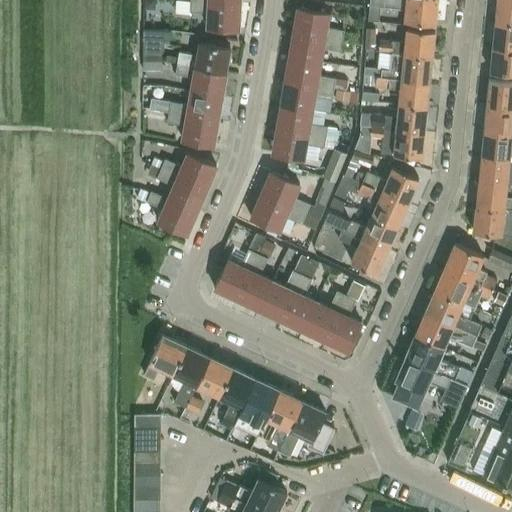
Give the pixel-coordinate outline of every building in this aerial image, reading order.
[(142,0),(142,9),(148,9),(154,3),(154,0),(142,0)] [(239,3),(189,0),(188,11),(206,12),(206,27),(237,28),(239,3)] [(315,0),(313,10),(323,11),(325,1),(315,0)] [(369,0),(369,5),(380,6),(404,8),(403,20),(434,23),(436,0),(369,0)] [(511,0),(495,0),(494,20),(511,21),(511,0)] [(296,7),(292,32),(341,40),(343,29),(325,26),(327,12),(323,11),(313,10),(296,7)] [(368,12),(367,19),(378,20),(379,13),(368,12)] [(491,46),(511,47),(511,21),(494,20),(491,46)] [(375,28),(366,27),(365,48),(374,49),(375,28)] [(402,53),(431,55),(433,31),(405,28),(404,41),(379,39),(378,50),(390,51),(403,52),(402,53)] [(142,29),(142,61),(161,61),(161,29),(142,29)] [(341,40),(292,32),(288,56),(319,61),(321,47),(339,51),(341,40)] [(178,52),(176,63),(225,71),(229,47),(198,42),(196,55),(178,52)] [(511,47),(491,46),(488,71),(511,73),(511,47)] [(380,68),(379,76),(428,81),(431,55),(402,53),(403,52),(390,51),(388,69),(380,68)] [(319,61),(288,56),(284,80),(333,88),(333,87),(334,78),(317,75),(319,61)] [(161,61),(142,61),(142,70),(161,70),(161,61)] [(225,71),(176,63),(174,74),(192,77),(189,90),(220,95),(225,71)] [(364,66),(363,74),(375,75),(376,75),(379,76),(380,68),(376,68),(364,66)] [(363,74),(362,84),(374,85),(375,75),(363,74)] [(398,92),(397,103),(425,106),(428,81),(379,76),(376,75),(375,75),(374,85),(374,86),(387,88),(387,91),(398,92)] [(334,78),(333,87),(346,89),(347,80),(334,78)] [(511,81),(488,79),(485,105),(511,107),(511,81)] [(333,88),(284,80),(279,104),(311,109),(313,96),(331,99),(333,88)] [(335,88),(333,99),(347,101),(348,101),(349,91),(335,88)] [(220,95),(189,90),(187,104),(169,101),(167,111),(216,119),(220,95)] [(149,96),(147,106),(161,109),(163,98),(149,96)] [(370,125),(423,130),(425,106),(397,103),(396,116),(371,113),(370,125)] [(311,109),(279,104),(275,128),(324,136),(326,126),(308,123),(311,109)] [(511,107),(485,105),(482,130),(510,133),(511,119),(511,118),(511,107)] [(216,119),(167,111),(166,122),(183,125),(181,139),(212,145),(216,119)] [(360,113),(359,124),(363,124),(363,125),(370,125),(371,113),(360,113)] [(420,156),(423,130),(370,125),(369,135),(381,137),(380,152),(420,156)] [(324,136),(275,128),(271,153),(302,158),(305,144),(319,146),(322,147),(324,136)] [(510,133),(482,130),(480,155),(511,158),(511,144),(509,144),(510,133)] [(305,144),(302,158),(317,160),(319,146),(305,144)] [(345,153),(333,148),(322,175),(334,180),(345,153)] [(348,158),(341,173),(342,173),(345,175),(349,177),(356,161),(357,157),(370,163),(374,154),(369,152),(353,148),(349,156),(348,158)] [(215,164),(186,152),(180,165),(164,158),(163,161),(160,167),(159,168),(205,188),(215,164)] [(511,158),(480,155),(477,180),(506,183),(511,183),(511,158)] [(152,156),(149,163),(159,168),(160,167),(163,161),(152,156)] [(149,163),(146,171),(156,176),(159,168),(149,163)] [(286,165),(284,171),(298,177),(300,171),(301,169),(288,165),(286,165)] [(361,182),(406,202),(417,177),(391,166),(385,180),(366,172),(362,181),(361,182)] [(195,210),(205,188),(159,168),(156,176),(155,178),(172,185),(166,198),(195,210)] [(354,178),(362,181),(366,172),(358,169),(354,178)] [(269,170),(259,193),(305,213),(309,204),(293,196),(298,183),(269,170)] [(345,175),(341,183),(353,189),(357,180),(349,177),(345,175)] [(323,176),(319,186),(330,190),(335,181),(323,176)] [(477,180),(474,205),(511,208),(511,197),(505,196),(506,183),(477,180)] [(406,202),(361,182),(357,192),(368,197),(367,199),(375,203),(370,214),(396,225),(406,202)] [(139,188),(135,197),(145,201),(149,192),(139,188)] [(185,233),(195,210),(166,198),(150,190),(149,192),(145,201),(162,208),(157,221),(185,233)] [(277,229),(278,229),(284,216),(301,223),(301,222),(305,213),(259,193),(249,216),(268,225),(269,225),(277,229)] [(329,205),(328,205),(339,210),(340,209),(342,204),(332,199),(331,199),(329,205)] [(309,204),(305,213),(318,219),(324,205),(313,200),(311,205),(310,204),(309,204)] [(511,208),(474,205),(472,231),(511,234),(511,208)] [(335,227),(341,229),(385,249),(396,225),(370,214),(365,226),(350,219),(349,221),(327,211),(323,221),(335,227)] [(305,213),(301,222),(314,228),(318,219),(305,213)] [(268,225),(265,232),(274,236),(277,229),(269,225),(268,225)] [(385,249),(341,229),(337,238),(356,246),(350,261),(375,272),(385,249)] [(255,232),(247,248),(257,253),(264,238),(265,237),(255,232)] [(292,236),(287,241),(289,242),(297,246),(300,239),(292,236)] [(264,238),(257,253),(267,257),(274,243),(264,238)] [(300,239),(297,246),(306,250),(309,243),(300,239)] [(454,243),(443,267),(492,288),(495,280),(484,275),(485,272),(476,268),(482,255),(454,243)] [(236,298),(257,253),(247,248),(240,265),(227,259),(213,287),(236,298)] [(491,248),(486,260),(510,270),(511,271),(511,270),(511,257),(493,249),(493,248),(491,248)] [(267,257),(257,253),(236,298),(258,309),(271,280),(259,274),(267,257)] [(300,253),(292,269),(301,274),(309,258),(300,253)] [(301,274),(310,278),(318,262),(309,258),(301,274)] [(443,267),(433,290),(461,302),(474,307),(479,294),(488,298),(492,288),(443,267)] [(284,285),(271,280),(258,309),(280,319),(301,274),(292,269),(284,285)] [(302,329),(315,300),(303,295),(311,278),(310,278),(301,274),(280,319),(302,329)] [(354,299),(357,300),(364,284),(352,279),(345,294),(354,299)] [(328,306),(315,300),(302,329),(324,340),(345,294),(335,289),(328,306)] [(433,290),(424,312),(475,334),(480,324),(456,314),(461,302),(433,290)] [(497,290),(493,300),(502,304),(506,295),(506,294),(497,290)] [(354,299),(345,294),(324,340),(347,350),(360,321),(347,315),(354,299)] [(469,408),(446,461),(462,468),(464,464),(483,472),(504,423),(511,427),(511,308),(508,317),(480,384),(469,408)] [(424,312),(413,334),(442,347),(447,336),(470,346),(475,334),(424,312)] [(484,327),(480,335),(487,338),(491,329),(484,327)] [(173,374),(186,345),(162,333),(149,362),(173,374)] [(413,334),(404,357),(453,378),(458,367),(437,358),(442,347),(413,334)] [(477,340),(475,345),(482,349),(484,345),(485,343),(477,340)] [(183,379),(172,401),(174,402),(184,407),(190,395),(195,384),(208,355),(186,345),(173,374),(183,379)] [(232,366),(208,355),(195,384),(218,395),(232,366)] [(397,381),(391,395),(416,406),(428,379),(445,387),(440,399),(456,406),(466,384),(466,383),(454,378),(453,378),(404,357),(394,379),(397,381)] [(255,377),(232,366),(218,395),(230,401),(219,423),(231,428),(236,417),(238,414),(255,377)] [(460,366),(454,378),(466,383),(471,371),(460,366)] [(156,378),(143,372),(137,385),(150,391),(156,378)] [(255,377),(238,414),(261,424),(264,418),(278,388),(255,377)] [(301,399),(278,388),(264,418),(275,423),(265,444),(277,450),(282,439),(301,399)] [(202,401),(190,395),(184,407),(196,412),(202,401)] [(282,439),(277,450),(289,455),(299,434),(310,439),(307,445),(321,452),(332,429),(319,422),(325,410),(301,399),(282,439)] [(133,426),(159,427),(160,413),(133,413),(133,426)] [(511,427),(504,423),(483,472),(511,485),(511,427)] [(159,427),(133,426),(133,438),(159,439),(159,427)] [(159,439),(133,438),(133,450),(159,451),(159,439)] [(133,450),(133,462),(159,463),(159,451),(133,450)] [(159,463),(133,462),(132,474),(159,475),(159,463)] [(159,475),(132,474),(132,486),(159,486),(159,475)] [(219,477),(214,487),(220,490),(224,480),(219,477)] [(224,480),(220,490),(265,511),(275,511),(285,492),(271,485),(263,481),(257,478),(251,490),(238,484),(237,486),(224,480)] [(159,486),(132,486),(132,498),(159,498),(159,486)] [(209,497),(215,500),(220,490),(214,487),(209,497)] [(265,511),(220,490),(215,500),(227,506),(226,508),(235,511),(265,511)] [(159,498),(132,498),(132,510),(158,510),(159,498)]
